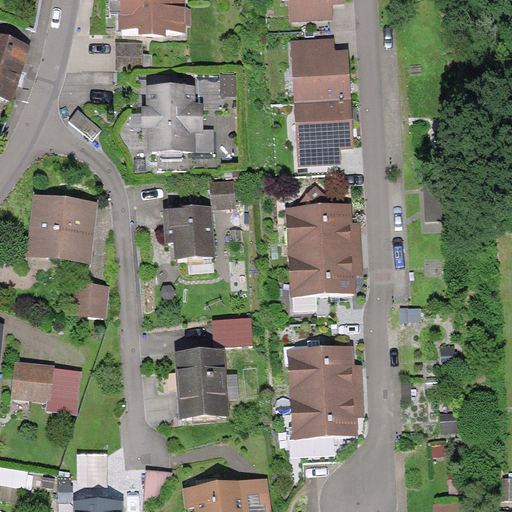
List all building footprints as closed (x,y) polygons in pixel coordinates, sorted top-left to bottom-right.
[(119,0),(120,34),(140,34),(140,43),(168,42),(168,35),(187,35),(186,0),(119,0)] [(346,0),(289,0),(290,24),(336,22),(335,7),(347,6),(346,0)] [(0,99),(11,104),(30,49),(0,39),(0,99)] [(337,41),(294,43),(296,105),(354,103),(352,53),(337,53),(337,41)] [(138,44),(115,45),(116,71),(139,70),(138,44)] [(149,133),(150,153),(205,152),(204,107),(194,107),(194,90),(148,91),(149,110),(143,110),(143,133),(149,133)] [(354,103),(296,105),(299,167),(342,165),(342,150),(356,150),(354,103)] [(213,184),(214,210),(238,209),(237,183),(213,184)] [(35,196),(29,258),(94,264),(99,202),(35,196)] [(353,207),(288,211),(293,297),(358,293),(357,276),(364,275),(361,225),(354,225),(353,207)] [(173,213),(176,261),(218,258),(214,210),(173,213)] [(78,317),(108,319),(110,287),(80,285),(78,317)] [(215,322),(217,348),(255,346),(254,319),(215,322)] [(356,349),(292,352),(297,438),(361,435),(360,417),(367,417),(364,366),(357,367),(356,349)] [(180,421),(232,418),(228,352),(176,355),(180,421)] [(85,370),(15,364),(12,400),(81,407),(85,370)] [(77,458),(77,488),(111,488),(111,458),(77,458)] [(168,473),(148,471),(146,501),(166,502),(168,473)] [(197,509),(197,511),(274,511),(271,482),(184,491),(186,510),(197,509)]
